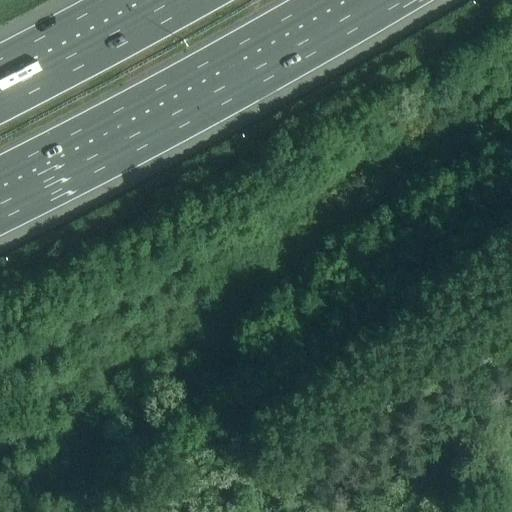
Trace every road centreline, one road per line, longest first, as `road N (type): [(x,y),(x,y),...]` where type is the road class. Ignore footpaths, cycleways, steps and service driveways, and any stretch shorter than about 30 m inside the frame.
road 1 (motorway): [(0,195),(359,0)]
road 2 (track): [(311,511),(257,487),(221,482),(180,487),(134,511)]
road 3 (motorway): [(159,0),(0,85)]
